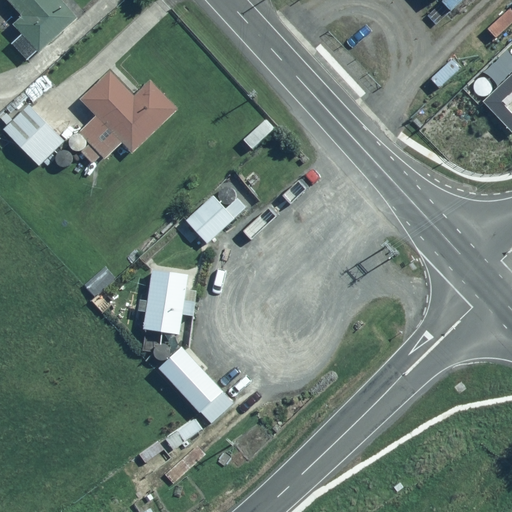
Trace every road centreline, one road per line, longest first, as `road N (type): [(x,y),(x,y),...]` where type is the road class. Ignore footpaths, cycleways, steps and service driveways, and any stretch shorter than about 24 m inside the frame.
road 1 (tertiary): [(226,0),(487,283)]
road 2 (tertiary): [(259,511),(487,283)]
